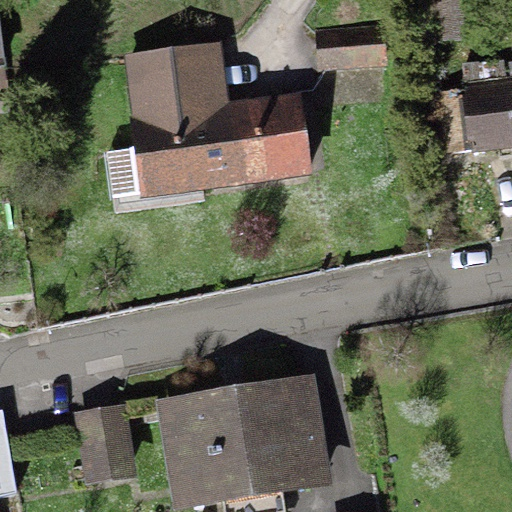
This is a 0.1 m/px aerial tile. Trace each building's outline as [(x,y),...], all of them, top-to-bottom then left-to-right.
[(414,0),(419,43),(464,39),(460,0),(414,0)] [(313,29),(316,70),(385,65),(382,24),(313,29)] [(121,54),(138,197),(311,176),(301,93),(228,101),(221,42),(121,54)] [(510,78),(463,82),(469,155),(511,151),(511,62),(509,62),(510,78)] [(314,375),(156,401),(174,511),(331,485),(314,375)] [(124,403),(73,412),(85,487),(137,478),(124,403)]
